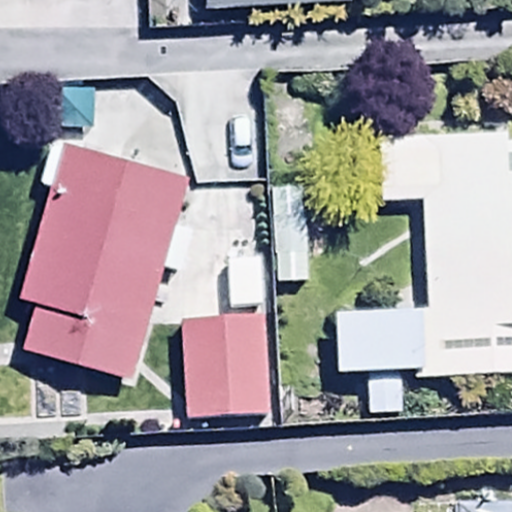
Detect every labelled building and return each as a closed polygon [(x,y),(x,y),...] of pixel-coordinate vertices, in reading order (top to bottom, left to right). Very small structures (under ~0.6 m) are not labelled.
[(511,0),(198,0),(199,13),(345,9),(344,0),(511,0)] [(497,141),(367,145),(369,208),(418,206),(421,321),(325,324),(327,388),(360,387),(361,422),(398,421),(397,392),(503,388),(504,414),(511,413),(511,149),(497,150),(497,141)] [(179,188),(55,153),(10,311),(27,316),(13,362),(120,393),(179,188)] [(256,272),(218,271),(217,318),(255,319),(256,272)] [(255,327),(173,329),(176,429),(258,427),(255,327)]
